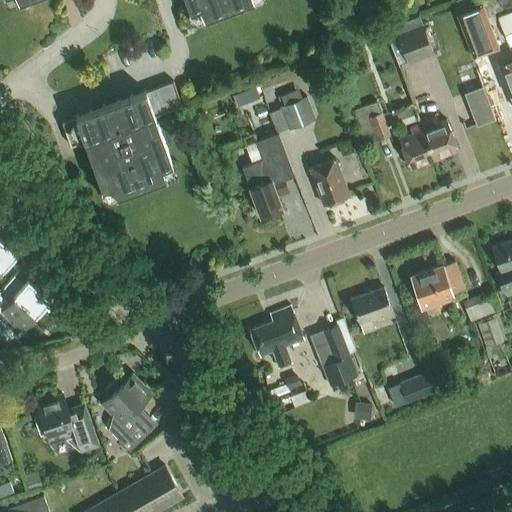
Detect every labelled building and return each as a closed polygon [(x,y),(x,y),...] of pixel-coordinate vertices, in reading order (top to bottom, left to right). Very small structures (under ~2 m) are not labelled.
[(187,0),(195,21),(252,0),(187,0)] [(473,57),(498,48),(483,6),(458,15),(473,57)] [(396,31),(407,61),(433,51),(422,21),(396,31)] [(76,116),(63,121),(71,146),(85,140),(107,199),(177,173),(155,115),(183,105),(174,80),(146,90),(76,116)] [(287,127),(316,117),(307,95),(302,97),(298,88),(281,94),(285,103),(279,105),(287,127)] [(369,142),(390,133),(377,100),(351,111),(358,130),(364,128),(369,142)] [(478,123),(496,117),(492,106),(474,113),(478,123)] [(411,108),(396,114),(401,127),(416,121),(411,108)] [(420,123),(434,159),(458,149),(447,119),(434,124),(432,119),(420,123)] [(410,168),(434,159),(420,123),(409,128),(411,133),(398,138),(410,168)] [(283,175),(292,171),(279,136),(257,144),(262,159),(242,167),(260,216),(282,208),(277,195),(289,191),(283,175)] [(323,205),(349,195),(335,158),(309,168),(323,205)] [(0,237),(0,270),(16,252),(0,237)] [(511,286),(511,238),(492,246),(501,271),(496,272),(503,290),(511,286)] [(421,308),(466,292),(455,260),(425,271),(424,271),(410,276),(421,308)] [(7,300),(0,293),(0,332),(5,327),(16,336),(50,298),(27,278),(7,300)] [(383,320),(395,316),(384,287),(351,299),(359,322),(381,314),(383,320)] [(493,289),(463,300),(471,321),(500,310),(493,289)] [(260,356),(273,351),(279,366),(291,362),(286,346),(304,339),(291,305),(269,314),(271,321),(250,329),(260,356)] [(478,322),(486,345),(503,339),(495,316),(478,322)] [(330,385),(357,374),(338,324),(323,330),(335,361),(323,366),(330,385)] [(388,387),(395,406),(438,389),(430,369),(399,381),(399,383),(388,387)] [(297,373),(285,377),(289,388),(301,384),(297,373)] [(133,410),(151,393),(132,374),(125,381),(119,376),(105,390),(110,395),(102,402),(113,413),(109,428),(129,450),(151,429),(133,410)] [(290,396),(294,406),(310,400),(306,389),(290,396)] [(98,444),(86,411),(83,401),(67,407),(62,394),(37,402),(41,413),(33,415),(40,434),(47,432),(51,442),(65,437),(80,450),(98,444)] [(371,403),(355,401),(353,417),(369,419),(371,403)] [(0,464),(13,460),(1,428),(0,428),(0,464)] [(165,465),(84,511),(155,511),(183,496),(165,465)] [(38,470),(25,474),(30,488),(42,484),(38,470)] [(10,481),(0,484),(0,495),(1,498),(14,493),(10,481)] [(49,511),(50,511),(44,495),(15,505),(17,511),(49,511)]
